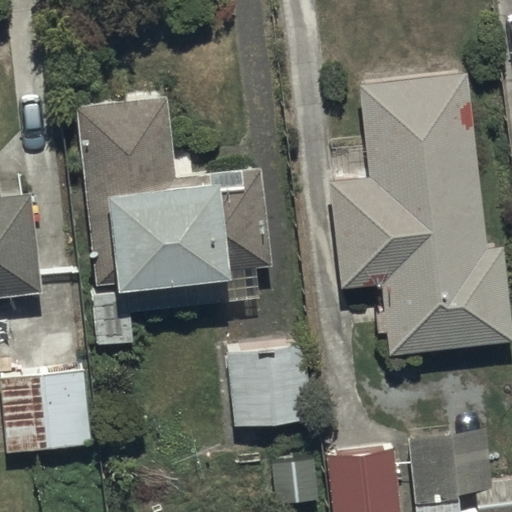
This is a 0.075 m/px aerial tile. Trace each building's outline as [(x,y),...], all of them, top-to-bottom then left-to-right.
[(466,57),(357,69),(368,162),(326,166),(338,272),(379,267),(382,296),(374,297),(377,317),(386,317),(388,339),(511,325),(501,230),(485,232),(466,57)] [(165,81),(74,89),(95,281),(88,281),(94,333),(133,328),(130,297),(258,283),(255,252),(269,250),(258,152),(218,156),(217,152),(185,155),(184,147),(173,148),(165,81)] [(0,282),(39,279),(29,178),(0,181),(0,282)] [(304,332),(225,339),(231,415),(311,408),(304,332)] [(13,365),(0,365),(0,376),(4,442),(91,436),(86,357),(37,360),(37,350),(12,352),(13,365)] [(485,415),(406,425),(414,511),(511,511),(511,469),(491,471),(485,415)] [(400,511),(394,436),(325,442),(330,511),(400,511)] [(316,449),(271,450),(272,492),(317,491),(316,449)]
